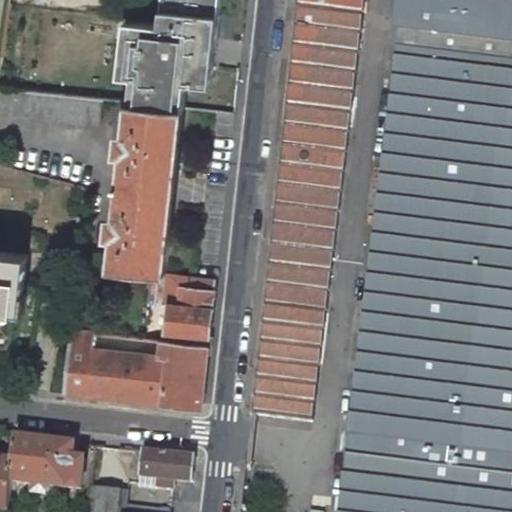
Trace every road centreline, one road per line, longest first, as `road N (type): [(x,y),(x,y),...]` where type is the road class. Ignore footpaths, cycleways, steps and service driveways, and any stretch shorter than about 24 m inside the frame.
road 1 (tertiary): [(221,434),(268,0)]
road 2 (residential): [(0,408),(221,434)]
